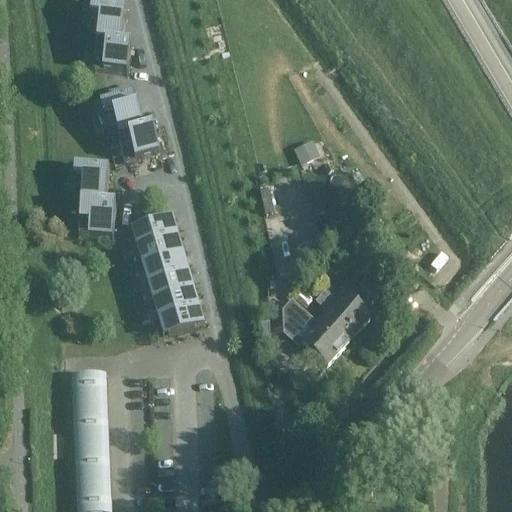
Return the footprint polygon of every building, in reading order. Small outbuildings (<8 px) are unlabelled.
[(93,0),(92,10),(89,35),(98,36),(97,48),(122,51),(127,14),(117,13),(119,1),(109,0),(93,0)] [(131,52),(122,51),(97,48),(93,73),(128,77),(131,52)] [(110,108),(100,110),(107,135),(116,132),(119,144),(144,137),(131,89),(107,96),(110,108)] [(165,131),(144,137),(119,144),(126,168),(171,156),(165,131)] [(302,165),(321,158),(315,143),(296,150),(302,165)] [(75,171),(73,197),(82,197),(81,209),(106,211),(110,174),(75,171)] [(116,212),(106,211),(81,209),(79,241),(113,243),(116,212)] [(172,221),(126,235),(126,236),(137,233),(141,249),(131,252),(131,253),(178,240),(172,221)] [(178,240),(131,253),(132,254),(142,251),(147,267),(136,270),(137,271),(183,258),(178,240)] [(183,258),(137,271),(137,272),(147,269),(152,285),(142,288),(142,289),(188,276),(183,258)] [(188,276),(142,289),(142,290),(153,287),(158,303),(147,306),(147,307),(194,294),(188,276)] [(194,294),(147,307),(148,308),(153,324),(152,324),(153,325),(199,312),(194,294)] [(270,294),(251,297),(255,317),(263,315),(270,314),(270,294)] [(344,298),(338,305),(325,294),(315,305),(328,316),(323,322),(349,346),(370,322),(344,298)] [(298,310),(298,311),(286,300),(280,306),(278,309),(289,318),(291,316),(292,317),(281,329),(292,339),(293,338),(327,369),(349,346),(323,322),(318,328),(298,310)] [(199,312),(153,325),(153,326),(164,323),(168,339),(158,342),(158,344),(204,330),(199,312)] [(269,325),(261,326),(262,342),(270,342),(269,325)] [(110,511),(105,381),(73,382),(78,511),(110,511)] [(47,434),(48,460),(63,460),(62,433),(54,434),(47,434)]
